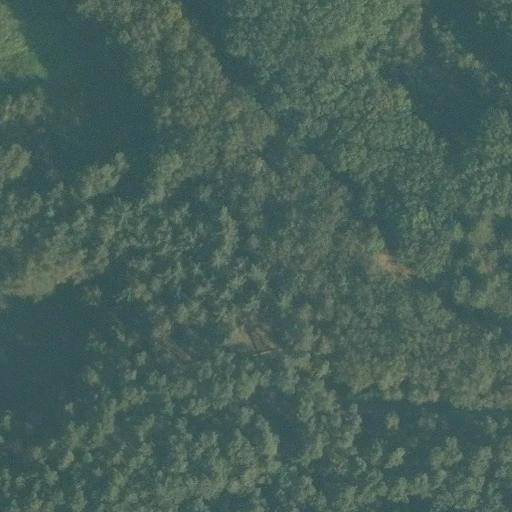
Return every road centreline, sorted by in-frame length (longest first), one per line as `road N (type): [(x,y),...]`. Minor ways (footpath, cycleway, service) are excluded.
road 1 (track): [(511,419),(357,399),(227,511)]
road 2 (track): [(431,0),(427,28),(511,121)]
